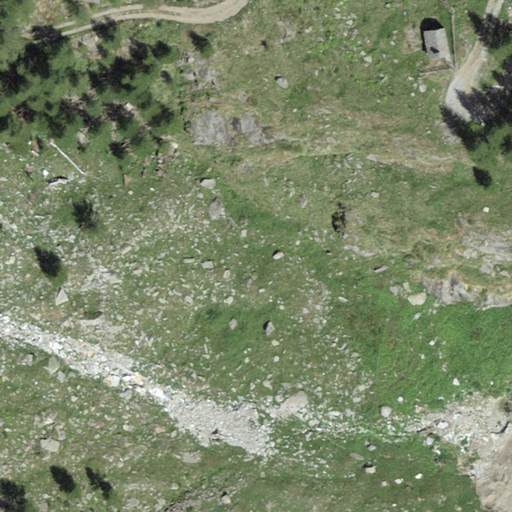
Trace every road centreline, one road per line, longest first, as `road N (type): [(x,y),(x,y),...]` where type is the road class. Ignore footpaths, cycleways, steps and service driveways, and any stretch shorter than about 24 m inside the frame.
road 1 (track): [(249,0),(234,18),(83,31),(0,58)]
road 2 (track): [(511,72),(483,108),(458,95),(497,0)]
